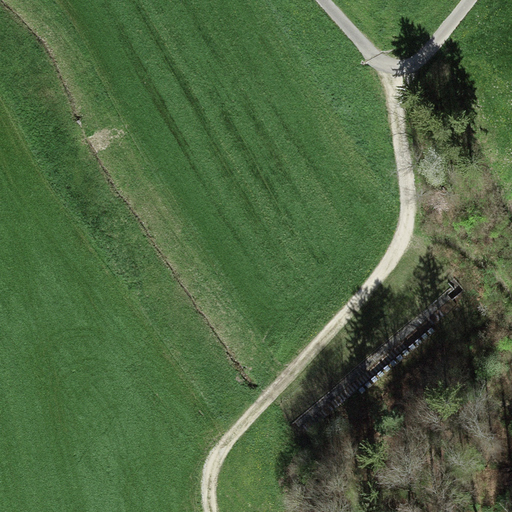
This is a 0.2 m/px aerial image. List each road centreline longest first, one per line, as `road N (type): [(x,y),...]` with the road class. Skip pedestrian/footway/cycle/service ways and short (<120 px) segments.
road 1 (track): [(391,70),(412,198),(401,234),(383,267),(218,447),(208,511)]
road 2 (track): [(467,0),(421,55),(391,70),(316,0)]
